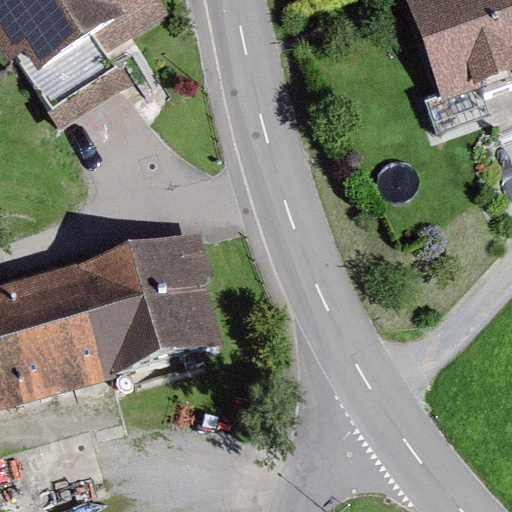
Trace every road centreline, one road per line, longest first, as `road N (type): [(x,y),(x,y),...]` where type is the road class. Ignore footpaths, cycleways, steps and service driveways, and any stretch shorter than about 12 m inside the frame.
road 1 (tertiary): [(370,387),(287,208),(235,0)]
road 2 (residential): [(370,387),(445,343),(511,279)]
road 3 (residential): [(383,407),(347,436),(293,511)]
road 4 (tertiary): [(464,511),(383,407)]
